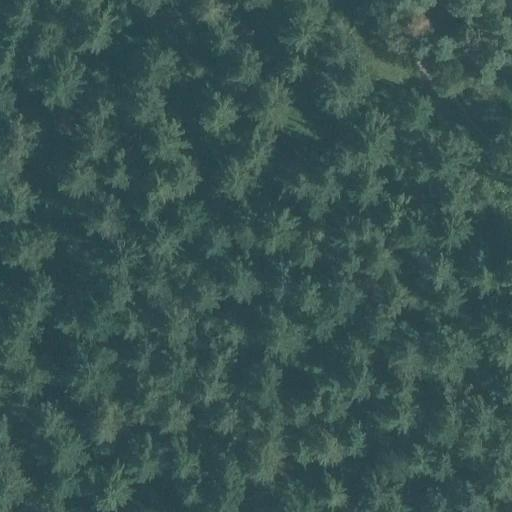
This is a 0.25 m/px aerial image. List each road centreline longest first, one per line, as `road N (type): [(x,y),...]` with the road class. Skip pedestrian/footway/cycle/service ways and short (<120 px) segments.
road 1 (track): [(406,31),(443,76),(471,151),(511,175)]
road 2 (track): [(0,99),(109,28),(128,0)]
